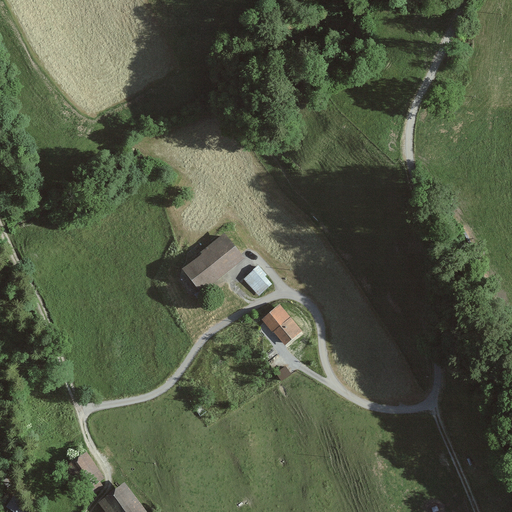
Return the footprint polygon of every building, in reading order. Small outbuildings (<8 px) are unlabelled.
[(179,272),(197,296),(243,260),(224,235),(198,255),(200,257),(179,272)] [(243,282),(259,298),(274,284),(258,267),(243,282)] [(263,322),(287,347),(302,332),(278,307),(263,322)] [(81,495),(104,480),(86,454),(63,470),(81,495)] [(107,511),(146,511),(125,483),(100,502),(107,511)] [(14,494),(7,506),(16,511),(29,511),(33,506),(14,494)]
